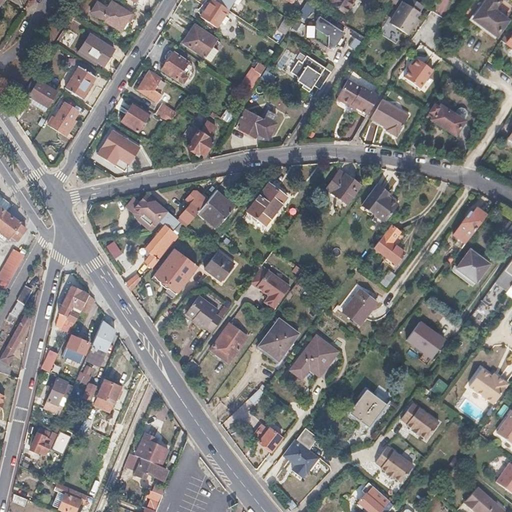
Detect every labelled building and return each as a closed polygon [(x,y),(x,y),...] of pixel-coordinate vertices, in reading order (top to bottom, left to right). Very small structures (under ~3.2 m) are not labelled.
[(206,0),(203,6),(206,8),(201,16),(217,26),(228,9),(214,0),(206,0)] [(235,0),(214,0),(228,9),(229,9),(234,2),(235,0)] [(305,16),(313,3),(307,0),(306,0),(299,12),(305,16)] [(353,0),(325,0),(325,1),(345,13),(353,0)] [(420,11),(403,0),(392,18),(394,24),(409,33),(414,25),(412,23),(420,11)] [(416,0),(403,0),(420,11),(425,5),(416,0)] [(499,1),(498,0),(485,0),(471,21),(494,38),(503,27),(496,22),(501,15),(493,9),(499,1)] [(131,13),(111,1),(101,18),(120,31),(121,28),(126,32),(132,23),(126,20),(131,13)] [(294,19),(286,14),(279,27),(280,28),(287,32),(294,19)] [(334,47),(344,33),(319,16),(316,21),(314,39),(327,47),(334,47)] [(217,39),(195,25),(183,43),(205,57),(213,46),(217,39)] [(287,32),(280,28),(274,38),(280,42),(287,32)] [(511,32),(509,30),(501,41),(511,48),(511,32)] [(113,50),(88,35),(77,54),(92,64),(94,61),(102,66),(113,50)] [(356,50),(361,41),(354,37),(348,46),(356,50)] [(219,49),(213,46),(205,57),(212,61),(219,49)] [(188,62),(174,52),(162,70),(177,80),(183,84),(188,77),(181,72),(188,62)] [(62,66),(74,73),(64,89),(81,99),(95,77),(85,71),(88,67),(69,55),(62,66)] [(319,89),(331,71),(306,56),(302,63),(298,60),(290,72),(299,78),(305,82),(303,85),(302,87),(310,92),(314,86),(319,89)] [(433,70),(418,59),(404,76),(419,88),(433,70)] [(249,92),(265,67),(257,62),(253,69),(251,67),(239,85),(249,92)] [(276,75),(265,69),(261,75),(272,82),(276,75)] [(151,74),(148,72),(137,90),(141,92),(151,74)] [(161,80),(151,74),(141,92),(157,102),(162,95),(157,92),(163,83),(160,81),(161,80)] [(56,93),(32,78),(22,94),(46,108),(56,93)] [(347,81),(336,97),(366,115),(377,96),(360,85),(358,88),(347,81)] [(407,117),(380,101),(370,119),(385,129),(384,131),(395,137),(407,117)] [(154,113),(161,117),(169,123),(177,113),(161,102),(154,113)] [(150,114),(133,103),(121,122),(138,133),(150,114)] [(240,120),(243,122),(239,129),(255,138),(256,137),(262,140),(264,137),(266,138),(269,137),(277,125),(274,123),(278,116),(271,111),(274,105),(271,103),(263,116),(266,118),(264,120),(246,110),(240,120)] [(455,138),(466,121),(464,120),(454,114),(439,104),(438,106),(433,103),(426,113),(431,117),(429,121),(455,138)] [(79,113),(64,104),(51,125),(66,134),(79,113)] [(454,114),(464,120),(467,116),(467,114),(467,113),(467,111),(466,110),(465,109),(464,108),(463,108),(460,108),(459,108),(457,109),(454,114)] [(199,132),(197,131),(187,147),(197,154),(198,151),(204,155),(214,138),(210,135),(215,127),(206,121),(199,132)] [(112,130),(97,154),(115,165),(119,159),(129,165),(140,148),(112,130)] [(333,166),(319,186),(346,205),(360,185),(333,166)] [(287,197),(269,182),(245,210),(263,225),(287,197)] [(390,192),(377,183),(361,204),(384,221),(398,202),(388,195),(390,192)] [(183,196),(188,200),(177,213),(181,217),(179,220),(186,226),(197,212),(208,200),(193,187),(189,188),(183,196)] [(216,190),(208,200),(197,212),(217,228),(235,207),(216,190)] [(141,202),(135,209),(143,215),(139,218),(153,229),(160,221),(164,216),(169,217),(172,214),(147,193),(141,202)] [(0,198),(0,210),(4,213),(10,206),(0,198)] [(127,207),(132,212),(138,219),(151,230),(152,230),(153,229),(139,218),(143,215),(135,209),(141,202),(134,198),(127,207)] [(473,212),(471,211),(454,234),(465,243),(486,214),(476,208),(473,212)] [(0,234),(7,240),(9,237),(16,242),(25,229),(4,213),(0,210),(0,234)] [(160,221),(165,225),(145,249),(151,254),(145,262),(151,267),(182,230),(186,226),(179,220),(172,214),(169,217),(164,216),(160,221)] [(399,231),(390,224),(373,247),(395,263),(403,252),(391,242),(399,231)] [(114,241),(107,246),(114,259),(122,254),(114,241)] [(198,267),(174,249),(153,277),(177,295),(198,267)] [(480,256),(470,249),(456,266),(474,281),(488,264),(479,257),(480,256)] [(23,256),(11,250),(0,271),(0,294),(2,296),(23,256)] [(233,264),(216,251),(203,269),(220,282),(233,264)] [(262,263),(258,260),(253,266),(257,269),(262,263)] [(511,262),(495,285),(505,293),(509,289),(511,291),(511,262)] [(305,271),(295,265),(292,271),(301,277),(305,271)] [(289,287),(261,266),(249,281),(269,295),(264,301),(273,308),(289,287)] [(141,280),(137,274),(125,282),(131,290),(141,280)] [(88,294),(70,284),(64,296),(62,300),(61,302),(62,302),(57,311),(66,316),(72,304),(80,308),(88,294)] [(31,291),(24,287),(17,302),(23,306),(31,291)] [(377,303),(359,290),(342,312),(359,325),(377,303)] [(199,293),(185,311),(195,319),(194,320),(203,327),(205,325),(211,330),(221,316),(215,311),(218,308),(199,293)] [(94,299),(88,294),(80,308),(87,312),(94,299)] [(30,321),(23,317),(0,357),(0,360),(9,366),(13,359),(10,357),(30,321)] [(298,333),(278,318),(257,348),(277,362),(298,333)] [(115,329),(102,320),(92,344),(96,346),(106,350),(115,329)] [(443,340),(418,322),(406,339),(430,357),(443,340)] [(245,338),(227,325),(212,346),(221,353),(218,356),(227,363),(245,338)] [(89,341),(70,334),(62,356),(63,357),(69,359),(80,363),(89,341)] [(337,351),(316,336),(292,369),(302,377),(309,367),(319,374),(337,351)] [(96,346),(92,344),(84,361),(88,363),(96,346)] [(106,350),(96,346),(88,363),(99,367),(106,350)] [(212,346),(209,349),(218,356),(221,353),(212,346)] [(55,359),(47,355),(41,368),(48,371),(55,359)] [(9,366),(0,360),(0,372),(7,374),(11,367),(9,366)] [(83,365),(78,381),(87,384),(93,368),(83,365)] [(480,369),(468,387),(492,403),(506,384),(497,377),(496,380),(491,376),(480,369)] [(67,382),(57,377),(43,407),(58,414),(61,406),(57,404),(61,395),(66,397),(71,386),(66,384),(67,382)] [(120,387),(103,380),(97,396),(113,403),(115,398),(118,400),(120,396),(117,395),(118,390),(120,387)] [(96,386),(88,383),(82,397),(90,401),(96,386)] [(263,390),(259,387),(250,395),(256,401),(265,392),(263,390)] [(372,395),(364,388),(347,411),(367,427),(388,400),(375,390),(372,395)] [(425,440),(438,423),(413,404),(401,420),(407,424),(406,425),(412,430),(411,431),(418,436),(419,435),(425,440)] [(120,412),(113,410),(102,436),(110,439),(120,412)] [(511,411),(510,410),(495,433),(511,444),(511,411)] [(87,427),(81,425),(77,434),(83,436),(87,427)] [(304,427),(303,425),(294,437),(307,448),(317,436),(304,427)] [(49,432),(40,427),(29,448),(37,451),(38,450),(44,453),(46,448),(49,449),(57,433),(53,431),(50,430),(49,432)] [(281,437),(270,428),(258,441),(270,452),(281,437)] [(57,433),(49,449),(62,455),(70,437),(58,431),(57,433)] [(156,437),(144,432),(135,453),(142,456),(160,464),(167,448),(154,442),(156,437)] [(307,448),(294,437),(281,453),(295,464),(291,469),(300,476),(304,471),(305,471),(317,456),(307,448)] [(412,465),(387,446),(375,462),(381,467),(380,468),(386,473),(386,474),(393,479),(393,478),(400,482),(412,465)] [(142,456),(135,453),(130,451),(125,463),(137,468),(142,456)] [(31,457),(25,454),(22,464),(28,466),(31,457)] [(67,472),(75,475),(81,456),(73,454),(67,472)] [(111,458),(103,455),(89,491),(96,494),(111,458)] [(160,464),(142,456),(137,468),(135,473),(145,477),(147,473),(161,479),(163,477),(167,467),(164,466),(160,464)] [(462,463),(457,459),(452,466),(457,470),(462,463)] [(511,465),(507,462),(494,481),(511,494),(511,493),(511,465)] [(57,491),(64,494),(58,507),(57,509),(65,511),(74,511),(78,503),(83,505),(86,496),(57,482),(56,482),(53,490),(57,491)] [(362,490),(364,492),(356,501),(357,502),(356,503),(361,508),(363,506),(369,511),(378,511),(382,508),(378,504),(384,497),(374,488),(368,483),(362,490)] [(160,488),(155,486),(153,491),(162,495),(166,487),(161,485),(160,488)] [(500,511),(504,509),(475,486),(462,502),(474,511),(476,511),(479,510),(481,511),(500,511)] [(148,489),(146,495),(160,501),(162,495),(153,491),(148,489)] [(89,491),(86,496),(83,505),(91,508),(96,494),(89,491)] [(27,499),(14,494),(12,501),(24,506),(27,499)] [(389,500),(384,497),(378,504),(382,508),(389,500)]
